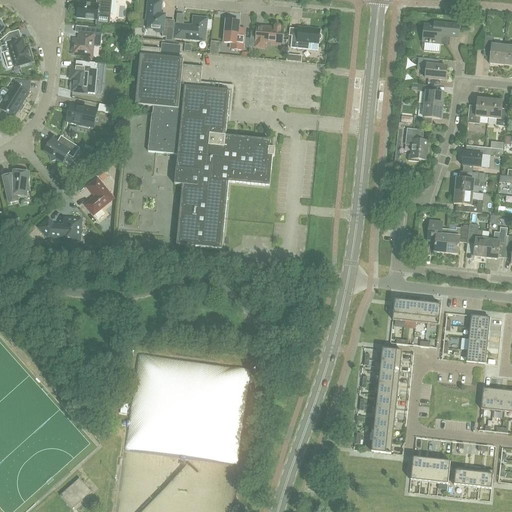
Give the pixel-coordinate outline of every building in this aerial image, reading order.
[(77,10),(78,11),(77,18),(97,20),(98,15),(111,16),(112,0),(96,0),(96,5),(79,3),(78,5),(77,6),(77,10)] [(173,39),(174,30),(164,29),(165,15),(160,15),(162,1),(155,0),(148,0),(147,14),(150,14),(148,29),(157,30),(156,32),(163,33),(162,37),(166,37),(166,41),(173,42),(173,39)] [(193,27),(176,25),(175,38),(205,41),(206,30),(211,30),(212,21),(207,21),(207,19),(194,18),(193,27)] [(231,50),(243,51),(245,30),(239,29),(240,22),(226,21),(224,43),(231,44),(231,50)] [(424,25),(422,43),(425,43),(440,45),(444,45),(449,45),(450,38),(459,38),(460,26),(439,23),(434,23),(434,26),(424,25)] [(283,44),(284,29),(281,29),(281,27),(280,26),(276,25),(274,27),(274,29),(266,28),(266,27),(257,26),(256,48),(265,49),(265,43),(272,43),(272,45),(281,46),(281,44),(283,44)] [(74,40),(73,55),(93,57),(94,47),(101,47),(102,29),(98,28),(84,27),(83,34),(79,33),(79,41),(74,40)] [(318,51),(319,45),(319,40),(321,39),(321,38),(322,37),(321,35),(320,34),(320,30),(299,28),(298,37),(292,37),(291,49),(318,51)] [(0,47),(2,54),(3,53),(10,51),(15,67),(33,62),(29,47),(25,48),(22,39),(12,42),(9,34),(0,41),(0,47)] [(490,65),(502,66),(504,47),(492,46),(493,37),(485,37),(484,51),(491,52),(490,65)] [(511,47),(504,47),(502,66),(511,66),(511,47)] [(176,169),(175,185),(183,186),(177,246),(222,250),(229,183),(270,187),(273,157),(274,157),(275,149),(270,148),(271,141),(226,137),(231,86),(211,84),(211,90),(200,89),(202,68),(183,66),(183,60),(160,58),(161,50),(142,48),(141,56),(136,105),(154,107),(153,114),(152,114),(148,152),(178,155),(177,169),(176,169)] [(431,60),(419,59),(417,71),(426,72),(426,79),(445,81),(447,68),(430,66),(431,60)] [(70,77),(70,80),(73,80),(73,82),(71,84),(71,88),(72,90),(72,92),(87,94),(95,95),(98,70),(98,64),(85,62),(85,68),(76,67),(71,67),(70,77)] [(0,115),(3,111),(14,118),(18,110),(19,110),(18,109),(20,105),(21,105),(22,105),(25,100),(29,94),(28,94),(26,93),(27,91),(28,83),(17,81),(14,85),(9,92),(4,89),(2,90),(0,93),(0,96),(5,100),(0,107),(0,115)] [(444,94),(436,93),(432,93),(432,87),(418,85),(418,92),(426,93),(425,105),(443,107),(444,94)] [(480,118),(488,119),(490,100),(477,99),(476,111),(469,110),(467,127),(473,127),(474,124),(480,125),(480,118)] [(490,100),(488,119),(496,120),(496,127),(507,128),(509,114),(502,114),(503,102),(490,100)] [(67,127),(68,122),(79,125),(78,126),(88,129),(89,127),(92,128),(96,111),(72,105),(67,127)] [(112,115),(113,108),(100,105),(98,111),(112,115)] [(441,120),(443,107),(425,105),(423,118),(415,117),(414,123),(428,125),(429,119),(441,120)] [(429,141),(423,141),(421,141),(422,137),(413,136),(414,130),(407,130),(405,146),(412,147),(411,156),(409,155),(408,161),(419,163),(419,161),(427,161),(429,141)] [(80,148),(64,138),(61,144),(53,139),(44,153),(50,156),(51,161),(56,160),(62,164),(68,155),(73,158),(80,148)] [(460,156),(460,161),(463,163),(462,166),(465,167),(475,168),(481,168),(487,169),(488,156),(491,156),(492,149),(477,148),(476,155),(471,154),(465,154),(463,153),(463,155),(460,156)] [(28,183),(29,174),(14,172),(14,175),(4,178),(10,204),(18,202),(17,196),(26,197),(27,192),(30,192),(28,183)] [(103,172),(98,176),(103,182),(108,178),(103,172)] [(455,192),(473,194),(474,186),(484,187),(486,175),(470,173),(469,180),(456,179),(455,192)] [(114,199),(97,179),(87,187),(95,197),(85,206),(94,216),(114,199)] [(472,201),(473,194),(455,192),(454,205),(467,206),(466,213),(482,214),(483,202),(472,201)] [(65,219),(64,226),(54,225),(49,219),(39,229),(48,238),(63,239),(63,241),(80,242),(82,220),(65,219)] [(436,238),(435,243),(434,253),(446,254),(449,230),(443,230),(443,223),(430,222),(428,237),(436,238)] [(474,257),(486,259),(488,241),(489,235),(483,234),(483,232),(478,231),(478,226),(469,225),(469,227),(468,241),(467,242),(476,243),(474,257)] [(460,240),(468,241),(469,227),(461,226),(461,228),(457,228),(456,231),(449,230),(446,254),(458,255),(460,240)] [(494,241),(488,241),(486,259),(498,260),(499,246),(505,247),(508,228),(501,228),(500,234),(495,233),(494,241)] [(405,322),(407,303),(395,301),(393,321),(405,322)] [(418,304),(407,303),(405,322),(416,323),(418,304)] [(418,304),(416,323),(427,325),(429,306),(429,305),(418,304)] [(427,325),(439,326),(441,306),(429,305),(429,306),(427,325)] [(489,331),(490,319),(471,317),(470,329),(489,331)] [(489,331),(470,329),(469,340),(487,342),(488,342),(489,331)] [(486,353),(487,353),(488,342),(487,342),(469,340),(468,351),(486,353)] [(383,350),(381,362),(382,362),(401,364),(402,352),(383,350)] [(487,353),(486,353),(468,351),(466,363),(485,365),(487,353)] [(254,368),(137,352),(124,449),(241,465),(254,368)] [(401,364),(382,362),(381,362),(380,373),(381,373),(400,375),(401,364)] [(400,375),(381,373),(380,373),(379,385),(380,385),(399,387),(400,375)] [(378,396),(397,398),(399,387),(380,385),(379,385),(378,396)] [(495,391),(483,390),(481,410),(493,411),(495,391)] [(495,391),(493,411),(504,413),(506,393),(507,392),(495,391)] [(378,396),(376,407),(377,407),(396,409),(397,398),(378,396)] [(376,407),(375,419),(376,419),(395,421),(396,409),(377,407),(376,407)] [(395,421),(376,419),(375,419),(374,430),(375,430),(394,432),(395,421)] [(374,430),(373,441),(392,443),(394,432),(375,430),(374,430)] [(392,443),(373,441),(372,453),(391,455),(392,443)] [(420,482),(421,482),(423,460),(413,459),(411,481),(420,482)] [(432,461),(423,460),(421,482),(420,482),(429,483),(430,483),(432,461)] [(429,483),(439,484),(441,462),(432,461),(430,483),(429,483)] [(439,484),(448,486),(451,463),(441,462),(439,484)] [(467,487),(469,468),(456,467),(454,486),(467,488),(467,487)] [(467,488),(479,489),(479,488),(481,470),(469,468),(467,487),(467,488)] [(481,470),(479,488),(479,489),(492,490),(494,471),(481,470)] [(73,510),(92,493),(80,479),(60,496),(73,510)]
